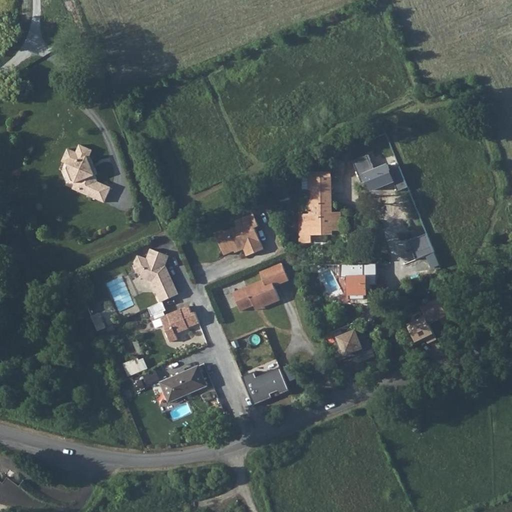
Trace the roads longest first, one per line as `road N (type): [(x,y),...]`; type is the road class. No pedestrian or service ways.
road 1 (unclassified): [(257,438),(511,334)]
road 2 (unclassified): [(0,432),(135,461),(257,438)]
road 3 (residential): [(257,438),(194,288)]
